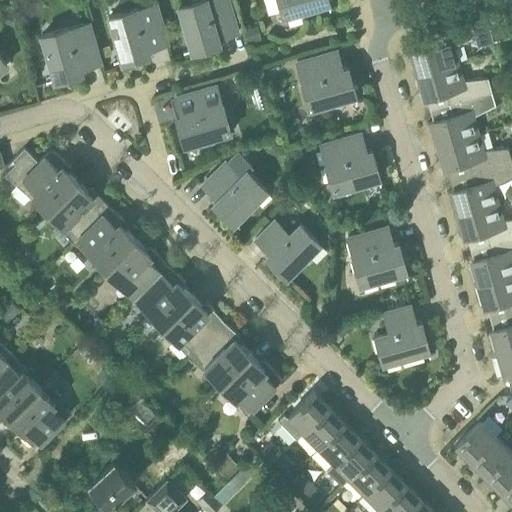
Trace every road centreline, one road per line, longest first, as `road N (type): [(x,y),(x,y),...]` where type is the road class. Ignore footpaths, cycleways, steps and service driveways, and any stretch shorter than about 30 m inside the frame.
road 1 (residential): [(407,439),(464,382),(469,359),(375,50),(389,24)]
road 2 (residential): [(407,439),(159,184)]
road 3 (residential): [(148,86),(268,51)]
